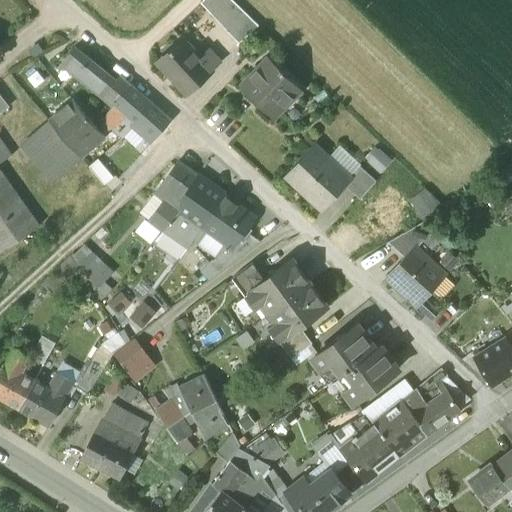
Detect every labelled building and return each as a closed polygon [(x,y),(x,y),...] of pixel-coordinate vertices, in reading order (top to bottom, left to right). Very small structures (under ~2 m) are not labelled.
[(205,0),(202,3),(212,13),(226,0),(205,0)] [(226,0),(212,13),(239,43),(258,25),(232,0),(226,0)] [(158,63),(186,94),(212,71),(211,70),(220,62),(209,49),(200,58),(183,40),(158,63)] [(112,105),(114,103),(131,86),(119,75),(114,81),(74,48),(59,67),(63,70),(65,67),(112,105)] [(241,86),(273,118),(302,89),(269,57),(241,86)] [(171,121),(131,86),(114,103),(117,105),(128,115),(135,121),(131,125),(133,126),(140,133),(133,140),(144,150),(171,121)] [(0,112),(9,106),(0,94),(0,112)] [(49,120),(82,158),(105,138),(73,99),(49,120)] [(104,119),(115,130),(128,115),(117,105),(104,119)] [(135,121),(128,115),(115,130),(122,137),(133,126),(131,125),(135,121)] [(23,142),(55,180),(82,158),(49,120),(23,142)] [(0,254),(40,226),(0,169),(0,163),(11,156),(0,139),(0,254)] [(376,145),(365,158),(380,171),(391,159),(376,145)] [(289,178),(321,208),(344,184),(349,178),(348,177),(317,148),(289,178)] [(180,197),(197,174),(179,161),(155,194),(164,201),(149,220),(163,230),(179,210),(180,197)] [(344,184),(360,199),(376,181),(359,165),(348,177),(349,178),(344,184)] [(360,199),(369,207),(390,184),(393,181),(384,172),(376,181),(360,199)] [(188,248),(194,241),(193,240),(203,227),(226,196),(227,195),(197,174),(180,197),(179,210),(163,230),(188,248)] [(419,210),(390,184),(369,207),(357,219),(375,236),(419,210)] [(226,196),(203,227),(231,247),(232,248),(245,230),(255,217),(226,196)] [(388,242),(405,258),(415,248),(416,249),(433,230),(424,221),(388,242)] [(230,248),(231,247),(203,227),(193,240),(194,241),(217,257),(230,248)] [(213,260),(223,270),(260,241),(245,230),(232,248),(231,247),(230,248),(217,257),(213,260)] [(88,274),(101,286),(108,278),(93,264),(97,259),(83,246),(74,254),(79,263),(90,273),(88,274)] [(387,278),(417,305),(424,298),(445,275),(416,249),(415,248),(405,258),(387,278)] [(42,283),(52,293),(81,265),(79,263),(74,254),(74,253),(42,283)] [(262,304),(268,313),(310,282),(292,258),(265,279),(250,289),(252,291),(262,304)] [(201,271),(209,280),(223,270),(213,260),(201,271)] [(232,278),(245,296),(252,291),(250,289),(265,279),(253,262),(232,278)] [(328,307),(310,282),(268,313),(275,323),(285,336),(286,338),(301,327),(328,307)] [(255,309),(262,304),(252,291),(245,296),(255,309)] [(121,293),(108,304),(117,314),(130,303),(121,293)] [(440,313),(424,298),(417,305),(416,306),(432,321),(440,313)] [(156,312),(143,302),(130,318),(142,329),(156,312)] [(107,322),(98,328),(102,336),(112,330),(107,322)] [(285,336),(275,323),(268,327),(278,341),(285,336)] [(333,381),(338,377),(376,349),(375,348),(358,324),(315,356),(315,360),(319,367),(324,367),(333,381)] [(278,341),(292,358),(312,343),(301,327),(286,338),(285,336),(278,341)] [(114,354),(127,344),(120,332),(101,345),(114,353),(114,354)] [(114,354),(133,379),(152,364),(133,339),(127,344),(114,354)] [(511,348),(506,339),(492,347),(475,358),(492,384),(511,371),(511,348)] [(472,353),(475,358),(492,347),(489,343),(472,353)] [(380,344),(375,348),(376,349),(338,377),(347,389),(347,394),(351,400),(356,401),(398,369),(380,344)] [(76,385),(88,393),(106,366),(114,353),(101,345),(76,385)] [(0,372),(0,397),(19,408),(35,380),(22,373),(31,357),(15,348),(6,364),(5,363),(0,372)] [(223,380),(237,373),(227,355),(214,362),(223,380)] [(415,392),(399,405),(409,417),(413,414),(425,434),(426,435),(441,425),(443,429),(449,425),(446,421),(461,411),(440,381),(448,376),(442,369),(413,390),(415,392)] [(104,390),(114,396),(125,376),(115,371),(104,390)] [(48,388),(35,380),(19,408),(49,425),(65,397),(64,397),(73,382),(57,372),(48,388)] [(179,387),(192,411),(216,399),(204,375),(179,387)] [(363,411),(373,425),(399,405),(415,392),(413,390),(405,379),(363,411)] [(124,381),(118,393),(130,400),(137,388),(124,381)] [(228,424),(216,399),(192,411),(205,436),(228,424)] [(151,404),(167,427),(182,418),(170,400),(159,406),(156,401),(151,404)] [(96,433),(133,453),(148,423),(125,412),(112,403),(96,433)] [(367,480),(425,434),(413,414),(409,417),(399,405),(373,425),(343,449),(352,460),(367,480)] [(343,450),(343,449),(373,425),(363,411),(358,414),(361,418),(333,436),(343,450)] [(192,434),(182,418),(167,427),(180,446),(188,441),(185,438),(192,434)] [(263,431),(250,449),(271,464),(284,446),(263,431)] [(82,456),(120,476),(133,453),(96,433),(95,432),(82,456)] [(343,450),(333,436),(331,433),(310,445),(323,462),(332,473),(333,472),(335,474),(352,460),(343,449),(343,450)] [(218,454),(229,463),(239,449),(240,447),(234,435),(218,454)] [(222,489),(251,511),(260,511),(275,494),(268,484),(262,475),(270,465),(239,449),(229,463),(214,484),(221,490),(222,489)] [(511,453),(494,467),(510,488),(511,486),(511,453)] [(303,477),(304,479),(311,489),(332,473),(323,462),(303,477)] [(470,482),(488,505),(510,488),(494,467),(492,465),(470,482)] [(295,501),(303,511),(328,511),(329,511),(328,511),(350,494),(335,474),(333,472),(332,473),(311,489),(304,479),(289,490),(288,491),(291,495),(295,501)] [(280,476),(268,484),(275,494),(278,498),(288,491),(289,490),(280,476)] [(251,511),(222,489),(221,490),(214,484),(194,511),(251,511)] [(278,498),(275,494),(260,511),(287,511),(281,503),(278,498)] [(287,511),(303,511),(295,501),(291,495),(281,503),(287,511)]
